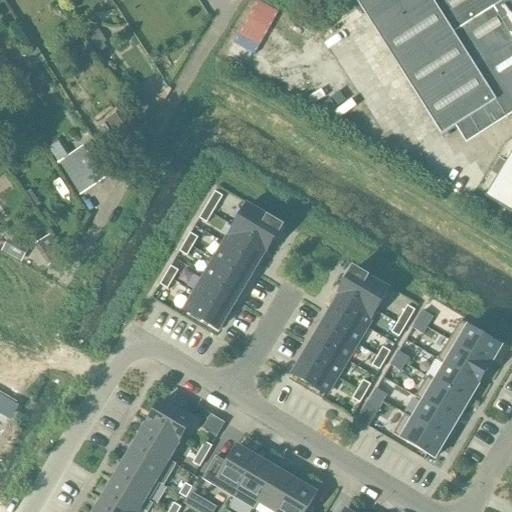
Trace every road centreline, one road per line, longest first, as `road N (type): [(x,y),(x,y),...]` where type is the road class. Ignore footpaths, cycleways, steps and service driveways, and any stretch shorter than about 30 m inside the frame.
road 1 (residential): [(229,395),(131,337),(31,511)]
road 2 (residential): [(426,511),(229,395)]
road 3 (residential): [(295,288),(229,395)]
